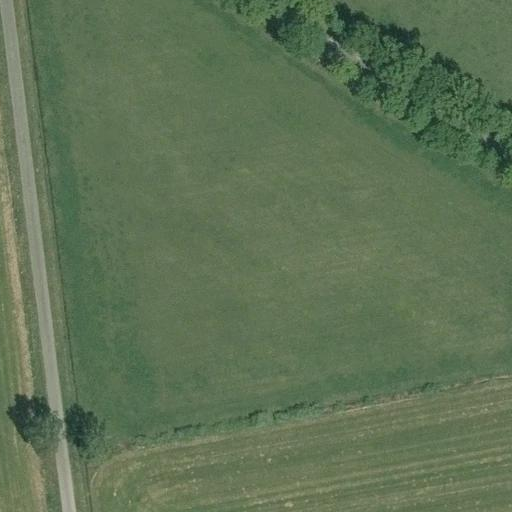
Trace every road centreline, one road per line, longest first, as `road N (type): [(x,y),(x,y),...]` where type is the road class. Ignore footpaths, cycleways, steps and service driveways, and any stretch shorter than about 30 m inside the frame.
road 1 (unclassified): [(68,511),(5,0)]
road 2 (tertiary): [(511,151),(266,0)]
